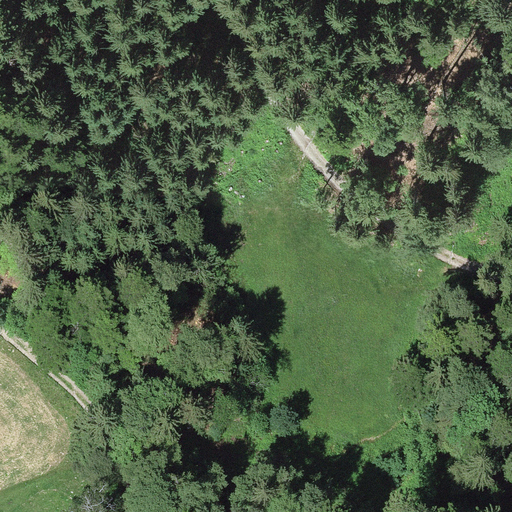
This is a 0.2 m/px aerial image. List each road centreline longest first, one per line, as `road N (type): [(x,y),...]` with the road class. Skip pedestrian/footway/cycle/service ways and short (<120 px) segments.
road 1 (track): [(511,279),(403,231),(319,165),(224,0)]
road 2 (track): [(138,511),(113,428),(90,397),(0,318)]
